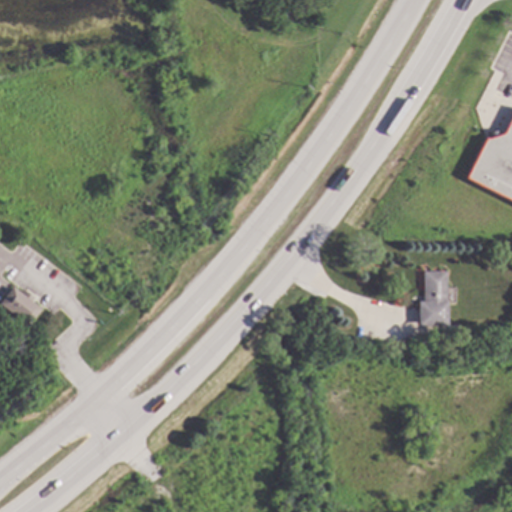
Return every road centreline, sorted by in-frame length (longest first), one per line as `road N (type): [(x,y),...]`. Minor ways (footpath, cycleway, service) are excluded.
road 1 (trunk): [(23,511),(125,428),(287,259),(397,108),(459,0)]
road 2 (trunk): [(411,0),(356,95),(251,236),(180,316),(0,478)]
